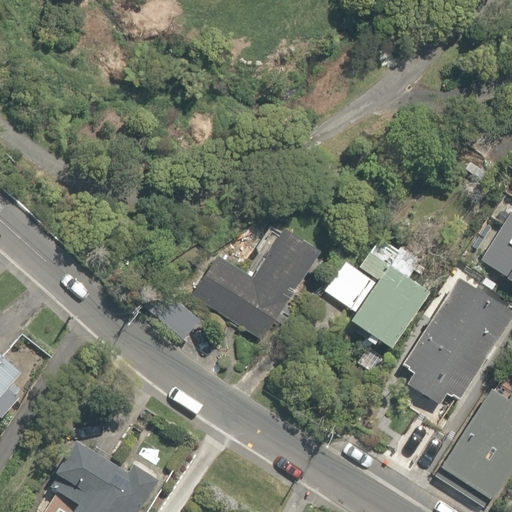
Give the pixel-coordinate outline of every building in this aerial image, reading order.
[(190,294),(261,339),(279,311),(289,317),(294,309),(285,304),(319,250),(282,227),(251,276),(216,254),(190,294)] [(471,262),(496,279),(511,256),(486,239),(471,262)] [(377,337),(390,346),(427,290),(407,277),(420,257),(402,245),(389,265),(368,251),(357,268),(375,280),(350,318),(369,331),(365,337),(373,343),(377,337)] [(324,289),(355,310),(374,281),(344,261),(324,289)] [(406,382),(439,403),(446,392),(458,399),(484,357),(487,359),(495,346),(493,345),(511,313),(511,310),(456,275),(401,364),(413,371),(406,382)] [(148,309),(181,339),(200,319),(166,289),(148,309)] [(0,416),(18,396),(7,386),(20,371),(0,352),(0,416)] [(511,385),(506,396),(488,386),(434,474),(482,505),(488,495),(492,498),(511,463),(511,385)] [(137,511),(158,478),(132,462),(127,471),(75,439),(55,471),(58,473),(50,486),(57,490),(43,511),(137,511)]
